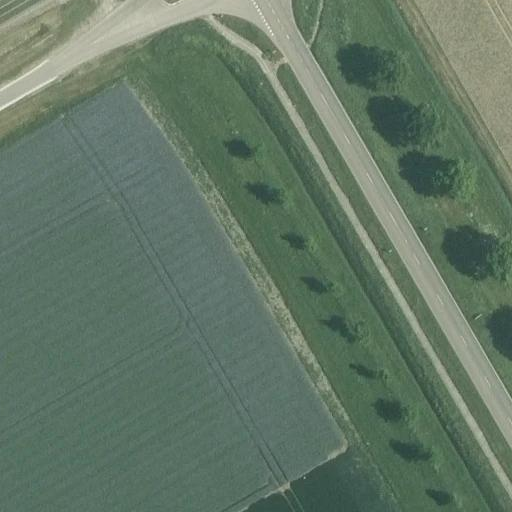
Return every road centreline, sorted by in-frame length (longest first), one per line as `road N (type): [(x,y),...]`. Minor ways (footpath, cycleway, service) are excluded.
road 1 (tertiary): [(265,0),(511,428)]
road 2 (unclassified): [(0,97),(124,25)]
